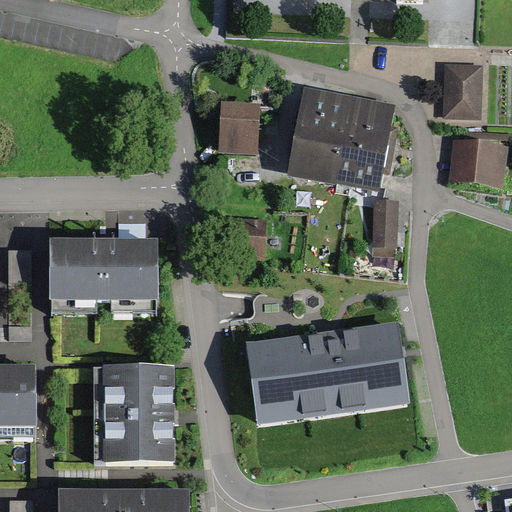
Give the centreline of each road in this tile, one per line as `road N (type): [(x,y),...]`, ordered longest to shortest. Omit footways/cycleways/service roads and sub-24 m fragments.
road 1 (residential): [(176,40),(408,102),(420,124),(421,194)]
road 2 (residential): [(237,484),(220,465),(186,184)]
road 3 (residential): [(454,470),(416,283),(421,194)]
road 4 (residential): [(454,470),(290,495),(237,484)]
road 5 (residential): [(0,196),(186,184)]
road 6 (residential): [(0,0),(176,40)]
road 7 (residential): [(186,184),(176,40)]
